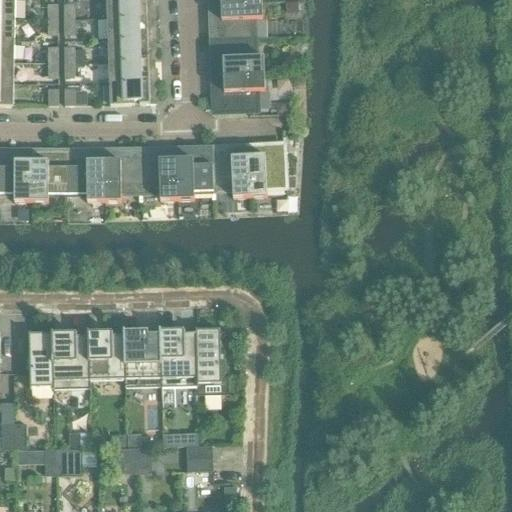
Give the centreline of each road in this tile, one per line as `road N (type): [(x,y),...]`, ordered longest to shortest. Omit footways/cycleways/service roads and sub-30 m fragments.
road 1 (residential): [(249,511),(262,323),(255,308),(232,297),(0,303)]
road 2 (residential): [(188,128),(0,131)]
road 3 (residential): [(188,128),(184,0)]
